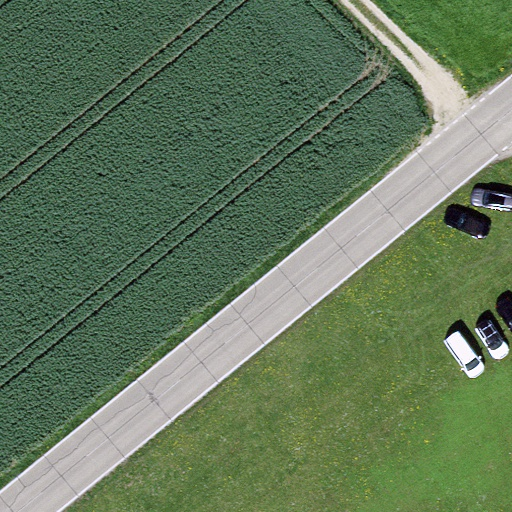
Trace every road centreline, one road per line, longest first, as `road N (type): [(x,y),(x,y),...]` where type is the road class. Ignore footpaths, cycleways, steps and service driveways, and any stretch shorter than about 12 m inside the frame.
road 1 (tertiary): [(25,511),(511,118)]
road 2 (track): [(490,135),(353,0)]
